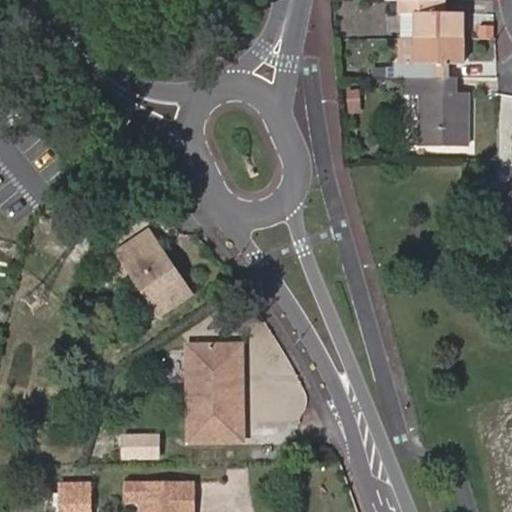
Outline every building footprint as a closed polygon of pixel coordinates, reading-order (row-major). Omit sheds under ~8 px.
[(435,0),(403,0),(404,36),(412,36),(460,36),(460,9),(435,9),(435,0)] [(397,61),(403,61),(412,61),(412,36),(404,36),(397,36),(397,61)] [(460,36),(412,36),(412,61),(403,61),(403,74),(418,75),(434,75),(434,62),(460,61),(460,36)] [(434,75),(418,75),(418,145),(465,145),(465,90),(450,90),(450,75),(434,75)] [(511,167),(508,167),(508,198),(496,198),(494,241),(511,241),(511,167)] [(141,262),(134,267),(164,316),(196,297),(163,246),(161,246),(154,237),(133,249),(141,262)] [(141,262),(133,249),(126,254),(134,267),(141,262)] [(175,383),(195,383),(194,348),(174,348),(175,383)] [(241,421),(240,390),(234,391),(233,377),(241,376),(240,348),(194,348),(195,383),(196,442),(246,441),(246,421),(241,421)] [(129,431),(128,456),(165,457),(166,432),(129,431)] [(143,510),(143,496),(124,495),(124,510),(143,510)] [(143,510),(142,511),(193,511),(194,497),(143,496),(143,510)] [(59,498),(59,511),(92,511),(92,497),(59,498)]
